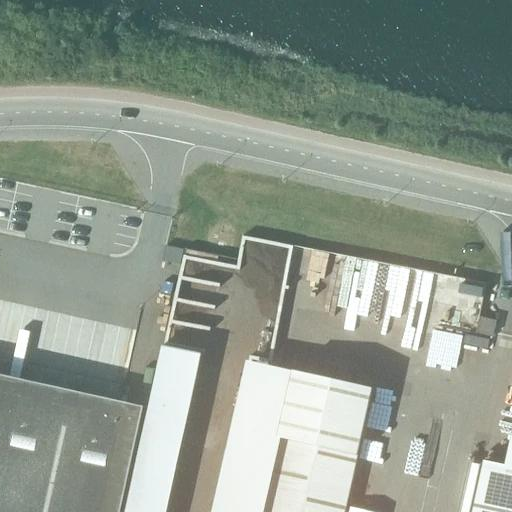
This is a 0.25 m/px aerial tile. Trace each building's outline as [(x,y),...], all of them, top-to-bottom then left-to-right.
[(449,303),(454,274),(247,235),(242,260),(188,250),(183,278),(281,296),(286,272),(449,303)] [(492,335),(493,335),(496,321),(480,318),(477,332),(492,335)] [(167,346),(129,511),(168,511),(204,354),(167,346)] [(262,511),(294,373),(251,363),(217,511),(262,511)] [(345,511),(373,390),(294,373),(262,511),(345,511)] [(0,511),(121,511),(145,408),(143,407),(141,414),(131,412),(120,410),(103,406),(81,401),(60,396),(38,391),(16,386),(0,382),(0,511)] [(511,511),(511,441),(507,466),(485,462),(473,511),(511,511)]
